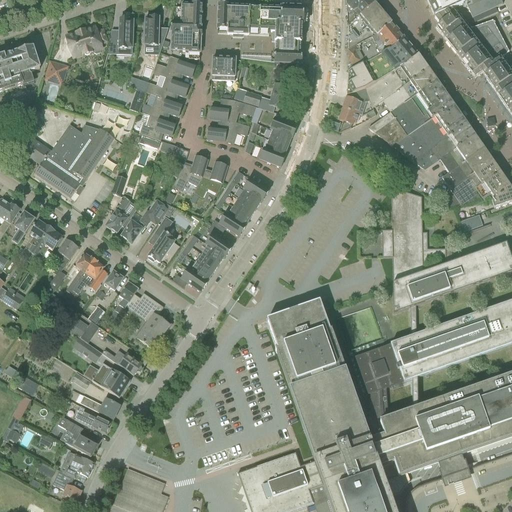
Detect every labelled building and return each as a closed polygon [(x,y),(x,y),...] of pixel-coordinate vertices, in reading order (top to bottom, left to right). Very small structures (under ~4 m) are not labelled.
[(346,0),(347,27),(374,4),(370,0),(346,0)] [(427,0),(426,1),(434,19),(454,9),(465,4),(472,19),(495,9),(502,6),(500,0),(427,0)] [(391,24),(374,4),(347,27),(348,52),(376,37),(391,24)] [(217,8),(201,7),(201,6),(190,6),(190,7),(181,6),(180,25),(171,25),(170,34),(171,34),(170,53),(188,53),(188,54),(212,55),(211,82),(234,83),(235,60),(274,65),(301,67),(301,55),(300,55),(300,45),(301,45),(301,26),(303,26),(303,10),(281,9),(281,11),(260,10),(260,9),(248,8),(248,9),(229,8),(229,7),(217,7),(217,8)] [(454,9),(434,19),(439,26),(436,29),(435,30),(436,31),(440,36),(440,37),(442,39),(443,41),(445,43),(446,44),(450,49),(451,51),(455,56),(456,57),(458,59),(459,60),(461,63),(461,64),(466,69),(467,70),(471,76),(471,77),(473,79),(474,80),(475,80),(478,77),(481,75),(488,84),(488,85),(511,119),(511,128),(511,129),(511,67),(510,69),(509,67),(502,58),(508,54),(508,53),(492,22),(471,30),(454,9)] [(154,48),(153,57),(159,57),(165,38),(166,35),(158,35),(158,19),(157,19),(157,18),(151,17),(151,19),(149,19),(149,20),(145,20),(144,46),(149,47),(148,48),(154,48)] [(112,42),(111,55),(131,55),(133,23),(128,22),(128,21),(119,21),(119,33),(117,33),(117,42),(112,42)] [(376,37),(348,52),(348,73),(388,52),(404,40),(391,24),(376,37)] [(104,44),(105,42),(103,34),(100,33),(96,34),(94,29),(66,38),(73,60),(84,56),(86,57),(89,56),(90,54),(93,53),(94,55),(95,56),(99,54),(100,53),(99,51),(101,50),(100,46),(104,44)] [(388,52),(348,73),(348,74),(349,74),(351,78),(347,80),(346,92),(348,96),(351,95),(364,91),(391,74),(396,72),(396,71),(407,65),(418,56),(404,40),(388,52)] [(39,71),(32,49),(0,60),(0,93),(22,86),(32,83),(30,77),(29,74),(39,71)] [(428,70),(418,56),(407,65),(396,71),(396,72),(391,74),(364,91),(369,103),(372,110),(382,103),(428,70)] [(165,69),(155,66),(152,75),(165,80),(165,79),(178,84),(178,83),(180,76),(191,80),(195,67),(169,58),(165,69)] [(44,82),(62,87),(67,69),(49,63),(44,82)] [(428,70),(382,103),(390,114),(436,82),(428,70)] [(130,79),(127,88),(136,92),(145,95),(149,86),(130,79)] [(161,90),(149,86),(145,95),(155,98),(156,98),(171,103),(174,95),(184,99),(189,87),(178,83),(178,84),(165,79),(165,80),(161,90)] [(436,82),(390,114),(367,130),(392,149),(399,143),(403,141),(434,119),(453,106),(436,82)] [(275,84),(270,102),(269,107),(284,111),(290,89),(275,84)] [(236,90),(233,101),(258,108),(261,99),(246,94),(246,93),(236,90)] [(346,100),(345,104),(343,103),(340,110),(342,110),(358,116),(360,109),(364,111),(366,104),(369,103),(364,91),(351,95),(348,96),(346,96),(346,97),(348,96),(347,100),(346,100)] [(136,92),(132,102),(142,105),(145,95),(136,92)] [(156,98),(155,98),(152,108),(149,107),(146,117),(149,118),(149,117),(165,123),(165,122),(167,115),(178,119),(182,106),(171,103),(156,98)] [(235,125),(238,115),(252,119),(253,115),(255,110),(255,109),(232,103),(220,101),(220,102),(222,102),(221,110),(210,109),(209,121),(220,123),(220,122),(229,123),(235,125)] [(35,105),(33,112),(40,114),(42,108),(35,105)] [(403,141),(399,143),(392,149),(412,163),(422,156),(466,126),(453,106),(434,119),(403,141)] [(358,116),(342,110),(339,122),(343,123),(339,135),(350,130),(353,123),(355,123),(358,116)] [(365,115),(368,121),(375,117),(372,112),(365,115)] [(149,117),(149,118),(145,128),(143,127),(139,136),(158,143),(160,135),(171,138),(175,126),(165,122),(165,123),(149,117)] [(291,139),(291,140),(292,140),(296,129),(274,120),(270,132),(272,132),(291,139)] [(220,122),(220,123),(219,130),(208,129),(206,142),(224,144),(233,147),(236,136),(246,139),(249,129),(235,125),(229,123),(220,122)] [(466,126),(422,156),(412,163),(424,172),(439,162),(474,137),(466,126)] [(50,154),(25,137),(16,150),(40,167),(33,176),(70,201),(79,187),(81,189),(86,182),(85,182),(113,141),(99,132),(99,133),(83,128),(80,135),(68,127),(50,154)] [(272,132),(268,142),(287,149),(291,140),(291,139),(272,132)] [(483,150),(474,137),(439,162),(448,174),(483,150)] [(268,142),(265,151),(284,158),(287,149),(268,142)] [(163,143),(161,151),(181,158),(183,150),(163,143)] [(265,151),(264,150),(264,151),(260,149),(256,160),(280,170),(285,158),(284,158),(265,151)] [(483,150),(448,174),(441,179),(450,191),(459,185),(491,162),(483,150)] [(191,169),(183,167),(172,188),(182,193),(186,183),(197,189),(201,181),(203,173),(204,173),(207,162),(195,159),(191,169)] [(491,162),(459,185),(450,191),(452,194),(472,184),(480,182),(495,173),(498,176),(500,175),(491,162)] [(197,189),(193,196),(198,199),(202,201),(207,191),(217,196),(220,190),(227,168),(214,165),(211,175),(204,173),(203,173),(201,181),(197,189)] [(452,194),(454,197),(440,199),(439,196),(444,211),(491,203),(493,210),(511,203),(511,191),(500,175),(498,176),(495,173),(480,182),(472,184),(452,194)] [(235,186),(236,187),(243,177),(238,174),(231,184),(235,186)] [(117,178),(111,196),(119,199),(125,180),(124,180),(123,180),(118,178),(117,178)] [(249,181),(243,192),(244,192),(246,193),(261,203),(260,203),(261,204),(268,193),(249,181)] [(422,235),(421,199),(395,191),(390,190),(391,232),(381,233),(382,260),(392,260),(393,316),(410,310),(411,339),(415,337),(415,308),(511,274),(511,264),(505,246),(497,249),(496,249),(495,249),(451,265),(451,251),(445,251),(444,251),(435,251),(427,251),(426,235),(422,235)] [(226,192),(220,201),(224,203),(229,194),(226,192)] [(243,192),(238,200),(255,211),(260,203),(261,203),(246,193),(244,192),(243,192)] [(169,195),(165,204),(170,207),(175,198),(169,195)] [(113,217),(105,228),(111,232),(111,234),(112,234),(115,234),(116,235),(121,227),(122,228),(124,229),(128,223),(129,222),(133,216),(137,209),(129,203),(123,199),(112,216),(113,217)] [(238,200),(233,209),(250,220),(255,211),(238,200)] [(1,202),(0,203),(0,219),(4,222),(0,228),(0,240),(19,211),(11,206),(10,207),(1,202)] [(131,224),(121,239),(131,246),(139,234),(141,235),(150,222),(156,227),(163,217),(167,211),(155,203),(137,228),(131,224)] [(167,211),(163,217),(169,221),(175,212),(170,209),(168,211),(167,211)] [(233,209),(227,217),(244,228),(250,220),(233,209)] [(11,242),(17,247),(34,221),(24,214),(14,228),(18,231),(11,242)] [(214,222),(210,228),(221,235),(225,230),(238,239),(245,228),(244,228),(227,217),(225,216),(219,226),(214,222)] [(478,217),(459,224),(463,234),(482,227),(478,217)] [(153,264),(154,262),(155,263),(155,262),(159,265),(174,243),(170,240),(171,239),(164,235),(171,224),(165,220),(154,235),(160,239),(147,258),(148,259),(147,260),(153,264)] [(29,236),(33,239),(20,258),(27,263),(32,256),(50,230),(38,222),(29,236)] [(211,237),(205,247),(207,248),(207,247),(224,259),(223,259),(224,260),(231,250),(218,241),(221,235),(210,228),(206,233),(211,237)] [(50,230),(32,256),(38,260),(42,253),(41,252),(44,247),(52,252),(62,238),(50,230)] [(193,247),(198,241),(193,238),(189,244),(193,247)] [(63,258),(57,267),(52,274),(56,277),(45,292),(52,297),(65,277),(60,274),(62,270),(63,271),(77,249),(66,241),(57,254),(63,258)] [(201,256),(218,267),(223,259),(224,259),(207,247),(207,248),(201,256)] [(186,258),(190,251),(186,248),(181,255),(186,258)] [(80,272),(66,293),(70,296),(72,293),(73,293),(94,262),(84,255),(75,268),(80,272)] [(201,256),(195,264),(212,276),(218,267),(201,256)] [(180,266),(184,261),(179,258),(176,263),(180,266)] [(104,269),(94,262),(73,293),(78,297),(82,290),(90,279),(94,282),(89,289),(94,293),(107,276),(101,272),(104,269)] [(190,272),(189,272),(206,284),(212,276),(195,264),(190,272)] [(176,277),(172,283),(183,291),(187,285),(200,294),(207,284),(206,284),(189,272),(190,272),(188,271),(181,280),(176,277)] [(110,289),(114,292),(123,280),(113,273),(104,285),(95,298),(101,302),(110,289)] [(114,312),(114,313),(111,318),(117,322),(137,291),(128,285),(118,299),(122,301),(119,306),(118,305),(114,312)] [(22,303),(7,294),(1,302),(16,312),(22,303)] [(163,309),(143,295),(131,313),(147,324),(136,340),(152,351),(169,327),(156,318),(163,309)] [(87,329),(63,311),(66,305),(53,296),(46,305),(47,306),(42,314),(66,331),(79,340),(87,329)] [(256,469),(236,476),(237,476),(240,475),(241,479),(242,481),(250,503),(247,504),(246,504),(245,505),(247,510),(244,511),(243,511),(294,511),(313,505),(324,502),(326,508),(329,507),(331,511),(333,511),(392,511),(377,469),(393,463),(398,477),(385,481),(391,498),(392,497),(400,495),(401,492),(403,490),(405,487),(407,485),(410,483),(409,481),(406,474),(437,464),(439,471),(440,473),(442,479),(447,493),(471,485),(466,471),(466,470),(464,465),(463,463),(461,455),(477,449),(511,437),(511,378),(417,411),(412,413),(387,422),(379,425),(384,439),(377,441),(368,444),(363,430),(330,335),(332,335),(331,331),(329,332),(319,304),(319,303),(313,305),(267,322),(266,322),(269,331),(272,337),(276,351),(275,351),(276,354),(278,354),(301,421),(316,463),(314,464),(303,467),(300,468),(295,455),(260,467),(256,469)] [(384,348),(355,359),(368,396),(368,397),(370,396),(368,422),(372,427),(377,441),(384,439),(379,425),(387,422),(386,390),(404,384),(406,384),(411,381),(412,413),(417,411),(416,380),(511,346),(511,303),(415,337),(411,339),(395,344),(385,348),(384,348)] [(93,314),(88,322),(91,324),(95,327),(101,319),(93,314)] [(41,329),(36,337),(44,341),(49,334),(41,329)] [(102,356),(101,356),(85,344),(78,353),(96,365),(102,356)] [(101,356),(102,356),(133,378),(136,373),(139,373),(141,370),(140,367),(141,366),(127,357),(126,358),(118,353),(114,358),(104,351),(101,356)] [(102,366),(93,380),(91,383),(119,400),(130,383),(102,366)] [(4,375),(11,379),(15,372),(9,368),(4,375)] [(21,375),(16,372),(6,388),(9,390),(12,386),(32,398),(38,386),(20,376),(21,375)] [(76,375),(71,383),(85,392),(90,384),(76,375)] [(79,396),(75,403),(79,405),(95,413),(99,415),(112,422),(119,408),(106,401),(102,408),(99,406),(83,398),(79,396)] [(111,424),(88,413),(84,411),(85,411),(80,409),(74,422),(92,431),(93,429),(105,435),(111,424)] [(49,413),(46,418),(51,421),(54,416),(49,413)] [(7,430),(1,441),(8,445),(9,442),(14,444),(19,436),(23,428),(18,425),(19,423),(12,419),(7,430)] [(78,428),(74,426),(62,419),(58,426),(70,433),(74,435),(71,439),(69,438),(65,445),(72,449),(90,459),(97,447),(75,434),(78,428)] [(53,442),(43,436),(39,444),(49,449),(53,442)] [(61,468),(59,472),(73,480),(74,481),(84,485),(86,479),(87,479),(94,465),(80,459),(79,459),(68,454),(61,468)] [(40,466),(38,471),(46,476),(49,471),(50,469),(41,465),(40,466)] [(164,486),(163,486),(127,471),(113,506),(126,511),(162,511),(168,499),(160,496),(164,486)] [(73,480),(59,472),(52,487),(64,492),(62,498),(76,504),(81,493),(74,490),(75,488),(71,486),(73,480)]
